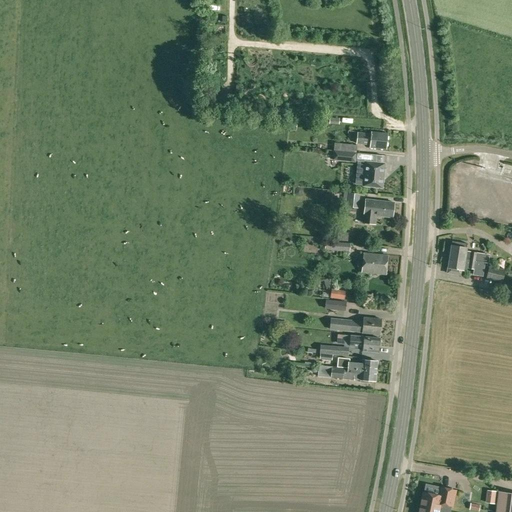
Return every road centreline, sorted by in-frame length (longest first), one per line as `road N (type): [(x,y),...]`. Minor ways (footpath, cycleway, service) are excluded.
road 1 (secondary): [(385,511),(417,292),(423,156)]
road 2 (secondary): [(423,156),(407,0)]
